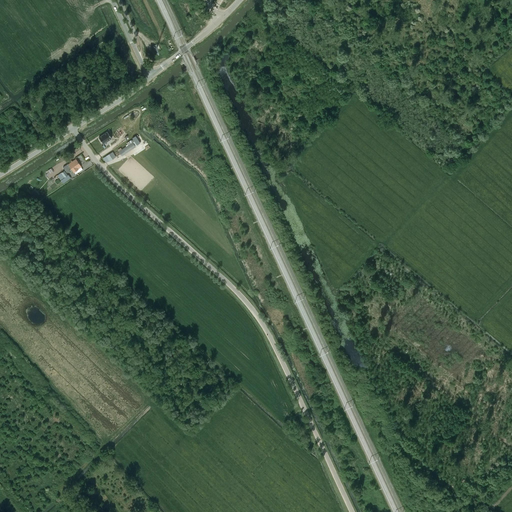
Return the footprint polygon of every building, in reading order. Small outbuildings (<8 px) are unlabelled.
[(105,132),(96,138),(101,144),(110,138),(105,132)] [(121,155),(135,146),(133,142),(119,151),(121,155)] [(106,163),(115,156),(112,151),(102,158),(106,163)] [(74,172),(77,169),(81,167),(76,159),(68,164),(74,172)] [(64,170),(57,176),(61,180),(63,178),(65,181),(71,177),(68,175),(64,170)] [(39,195),(35,191),(31,194),(34,199),(39,195)]
